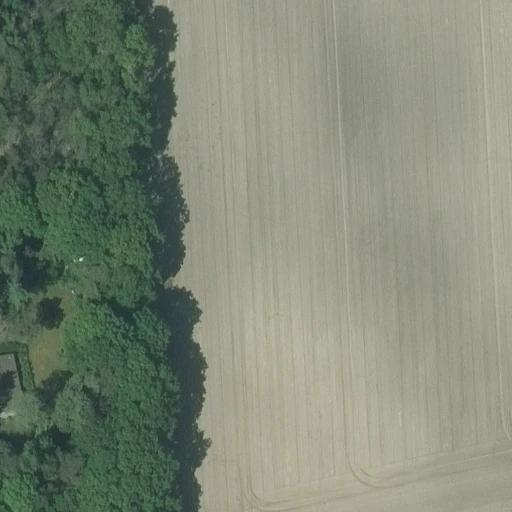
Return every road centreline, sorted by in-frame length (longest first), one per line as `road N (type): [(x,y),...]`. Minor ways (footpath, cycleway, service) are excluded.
road 1 (track): [(0,263),(111,228),(123,511)]
road 2 (track): [(96,0),(111,228)]
